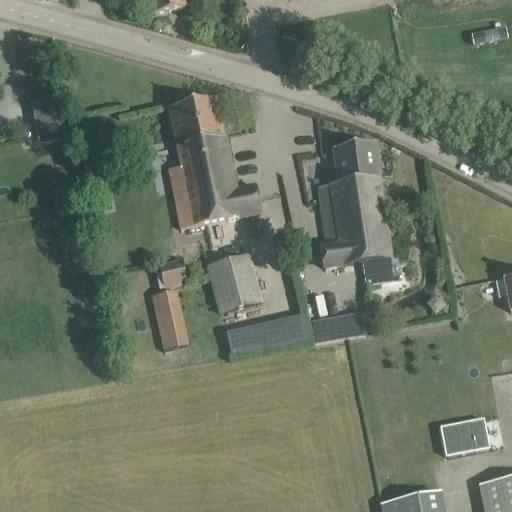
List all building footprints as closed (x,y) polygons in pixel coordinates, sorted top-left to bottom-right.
[(151,0),(155,16),(190,9),(187,0),(151,0)] [(181,169),(168,171),(171,185),(171,186),(180,225),(181,231),(260,215),(255,191),(235,195),(226,145),(217,101),(169,111),(173,130),(181,169)] [(63,124),(35,129),(38,147),(66,142),(63,124)] [(321,249),(324,271),(364,265),(366,281),(393,277),(374,145),(334,151),(339,187),(318,190),(327,248),(321,249)] [(248,258),(208,270),(221,316),(261,305),(248,258)] [(174,294),(152,299),(163,354),(186,349),(174,294)] [(303,318),(282,323),(287,347),(308,342),(303,318)] [(482,426),(441,434),(446,461),(488,453),(482,426)] [(511,511),(511,481),(478,488),(482,511),(511,511)] [(442,511),(439,496),(380,508),(380,511),(442,511)]
